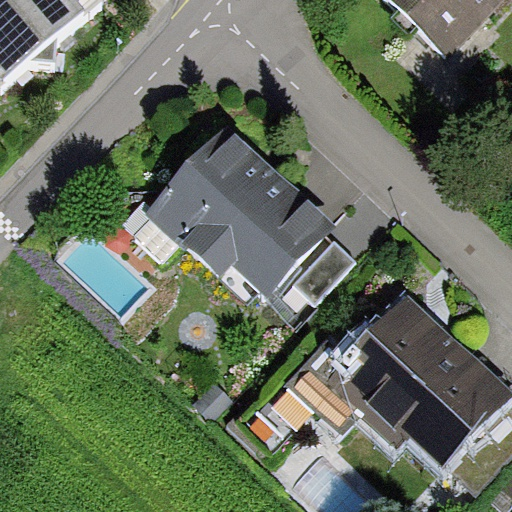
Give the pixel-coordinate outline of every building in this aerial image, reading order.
[(105,10),(96,0),(0,0),(0,99),(29,75),(62,75),(61,46),(105,10)] [(388,0),(453,60),(509,0),(388,0)] [(338,225),(225,123),(143,214),(215,279),(225,268),(266,305),(338,225)] [(355,263),(334,244),(294,287),(315,306),(355,263)] [(357,350),(348,342),(333,359),(325,351),(282,400),(341,453),(366,426),(396,453),(405,444),(442,476),(445,472),(482,506),(511,472),(511,415),(510,413),(511,411),(511,395),(404,298),(357,350)]
